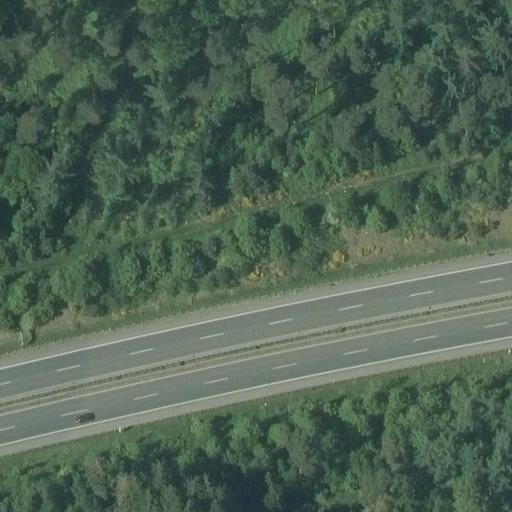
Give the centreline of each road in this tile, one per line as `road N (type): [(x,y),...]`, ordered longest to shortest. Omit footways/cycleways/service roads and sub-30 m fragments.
road 1 (motorway): [(511,264),(0,379)]
road 2 (motorway): [(0,423),(511,311)]
